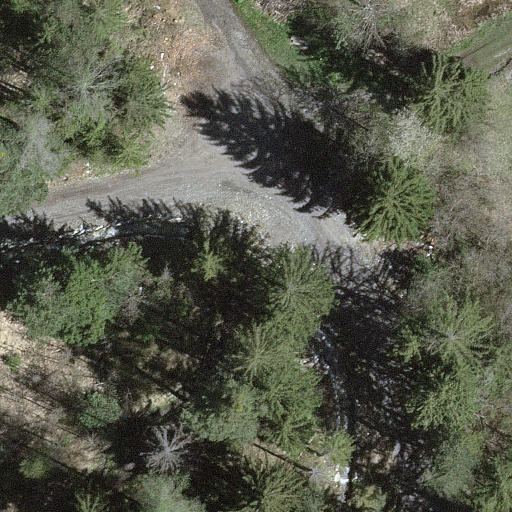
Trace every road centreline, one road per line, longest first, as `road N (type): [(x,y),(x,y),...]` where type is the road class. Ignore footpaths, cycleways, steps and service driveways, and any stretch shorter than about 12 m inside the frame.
road 1 (track): [(419,511),(284,198),(253,175),(0,218)]
road 2 (track): [(158,0),(253,143),(253,175)]
